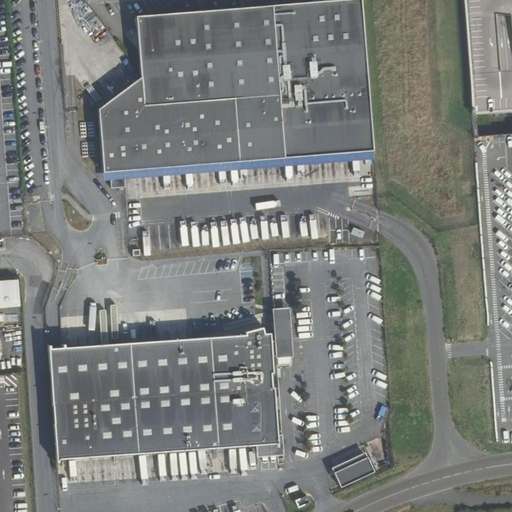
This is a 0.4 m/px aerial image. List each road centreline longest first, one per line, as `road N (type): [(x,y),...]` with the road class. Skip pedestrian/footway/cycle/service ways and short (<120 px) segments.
road 1 (unknown): [(332,455),(367,428),(373,408),(364,268),(346,251),(324,260),(321,323)]
road 2 (unknown): [(495,348),(487,172),(493,162),(511,161)]
road 3 (unknown): [(275,478),(77,506)]
road 4 (unclassified): [(56,143),(107,219),(97,244),(69,241),(62,226)]
road 5 (unclassified): [(56,143),(46,0)]
road 6 (unknown): [(321,323),(332,455)]
